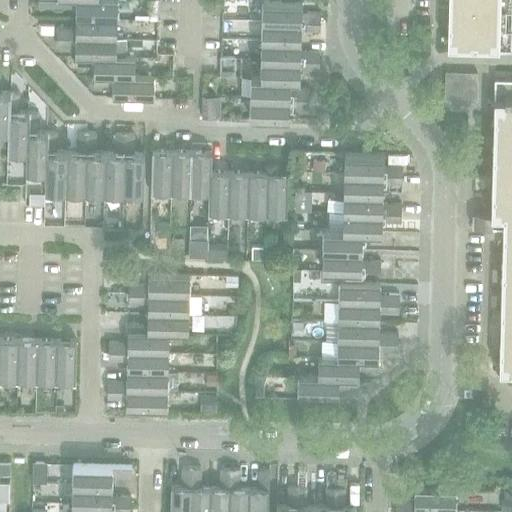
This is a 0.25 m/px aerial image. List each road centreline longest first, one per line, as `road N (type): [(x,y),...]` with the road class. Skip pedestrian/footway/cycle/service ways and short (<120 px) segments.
road 1 (residential): [(393,97),(351,134),(325,136),(213,132),(170,116),(96,114),(18,37)]
road 2 (residential): [(369,442),(413,426),(431,404),(440,372),(443,164),(434,141),(393,97)]
road 3 (residential): [(151,437),(369,442)]
road 4 (residential): [(0,431),(151,437)]
